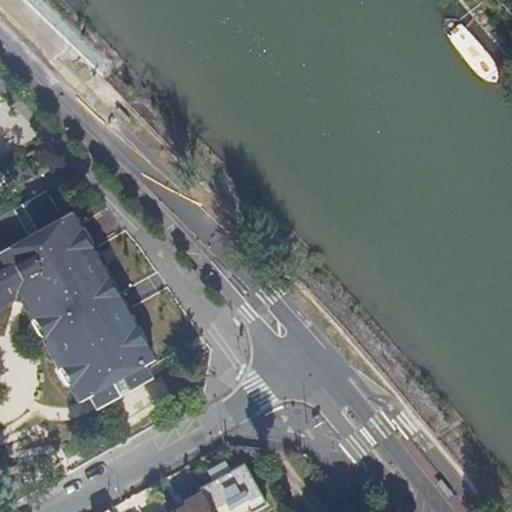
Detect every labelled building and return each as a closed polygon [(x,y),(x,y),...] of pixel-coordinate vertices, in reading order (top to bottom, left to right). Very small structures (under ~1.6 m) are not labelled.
[(27,158),(9,168),(19,187),(37,177),(27,158)] [(112,303),(121,298),(121,292),(114,279),(110,278),(95,250),(90,248),(83,252),(73,235),(79,232),(81,227),(74,213),(64,219),(49,192),(0,220),(0,309),(14,302),(26,305),(35,320),(33,324),(40,337),(45,338),(63,368),(61,373),(69,385),(73,386),(82,402),(92,396),(146,366),(156,360),(128,310),(119,316),(112,303)] [(128,310),(121,298),(112,303),(119,316),(128,310)] [(146,366),(92,396),(99,410),(154,379),(146,366)] [(211,511),(257,511),(268,506),(244,466),(228,474),(224,466),(210,474),(214,482),(199,491),(202,495),(211,511)] [(186,508),(178,511),(211,511),(202,495),(184,505),(186,508)]
